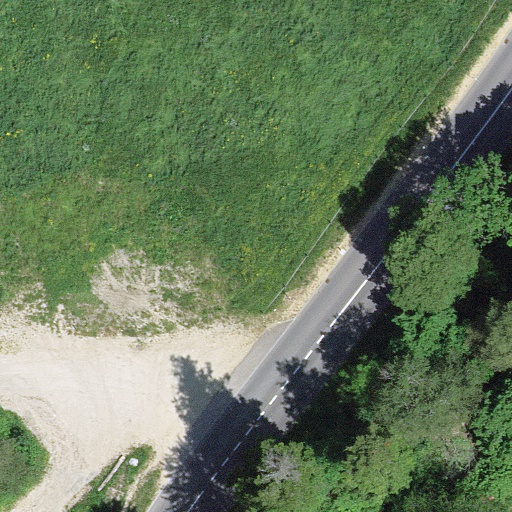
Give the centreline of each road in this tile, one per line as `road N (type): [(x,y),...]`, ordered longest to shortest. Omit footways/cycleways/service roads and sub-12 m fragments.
road 1 (tertiary): [(188,511),(511,88)]
road 2 (track): [(28,511),(145,403)]
road 3 (track): [(145,403),(0,376)]
road 4 (track): [(145,403),(282,386)]
